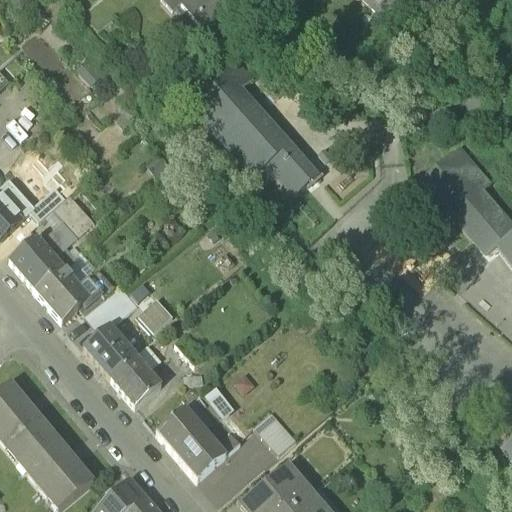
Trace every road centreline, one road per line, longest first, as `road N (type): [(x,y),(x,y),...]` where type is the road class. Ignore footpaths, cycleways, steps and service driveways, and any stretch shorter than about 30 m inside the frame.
road 1 (unclassified): [(184,511),(32,327)]
road 2 (residential): [(394,129),(511,99)]
